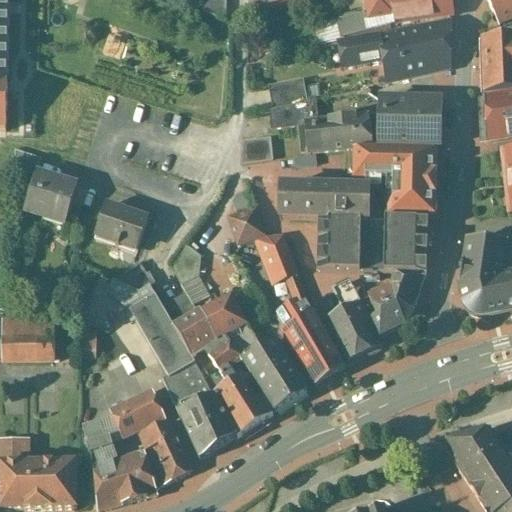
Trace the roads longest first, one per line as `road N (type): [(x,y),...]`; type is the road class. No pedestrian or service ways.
road 1 (residential): [(473,0),(461,199),(426,381)]
road 2 (secondary): [(426,381),(287,449),(191,511)]
road 3 (residential): [(235,0),(242,78),(224,164),(198,211),(161,239)]
road 4 (unknown): [(256,445),(164,300)]
road 5 (residential): [(426,381),(423,440),(466,511)]
